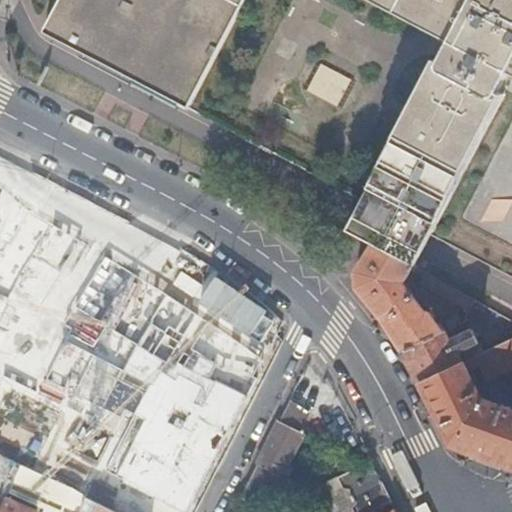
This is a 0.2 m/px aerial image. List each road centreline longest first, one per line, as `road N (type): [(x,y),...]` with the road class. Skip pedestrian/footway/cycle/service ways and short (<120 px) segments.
road 1 (secondary): [(314,302),(273,261),(201,212),(0,110)]
road 2 (secondary): [(442,511),(393,414),(314,302)]
road 3 (residential): [(314,302),(209,511)]
